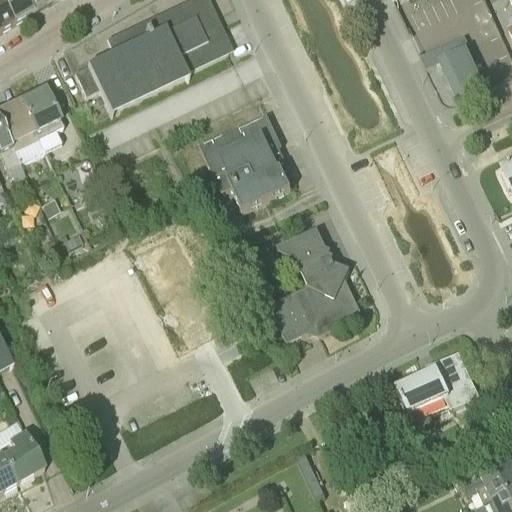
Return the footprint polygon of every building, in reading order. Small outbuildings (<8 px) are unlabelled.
[(0,0),(0,10),(12,30),(32,19),(21,0),(0,0)] [(21,0),(32,19),(53,6),(49,0),(21,0)] [(110,121),(186,86),(188,85),(185,80),(227,60),(211,25),(216,23),(205,0),(201,0),(105,46),(112,60),(87,72),(99,96),(110,121)] [(0,37),(12,30),(0,10),(0,37)] [(447,64),(441,53),(420,63),(426,75),(440,68),(459,108),(482,97),(464,57),(447,64)] [(85,103),(99,96),(87,72),(74,79),(85,103)] [(54,138),(62,134),(44,95),(18,108),(43,159),(60,151),(54,138)] [(0,116),(0,133),(18,171),(43,159),(18,108),(0,116)] [(231,193),(243,219),(291,196),(272,157),(282,152),(266,121),(200,152),(222,197),(231,193)] [(0,164),(6,177),(18,172),(18,171),(0,133),(0,164)] [(508,171),(501,174),(511,196),(511,168),(510,170),(509,167),(507,168),(508,171)] [(309,293),(269,312),(287,349),(316,335),(319,343),(362,322),(345,285),(349,275),(348,275),(344,283),(338,281),(317,236),(277,255),(279,259),(296,267),(309,293)] [(64,255),(81,247),(78,240),(66,245),(64,240),(58,243),(64,255)] [(62,265),(58,255),(45,261),(50,270),(62,265)] [(0,378),(12,373),(0,347),(0,378)] [(444,406),(450,418),(479,404),(459,364),(395,394),(408,423),(444,406)] [(4,424),(8,431),(16,427),(12,420),(4,424)] [(0,460),(17,491),(43,477),(23,440),(0,451),(0,456),(1,459),(0,460)] [(0,499),(17,491),(0,460),(0,499)] [(478,498),(484,511),(493,507),(511,497),(511,474),(509,469),(477,485),(472,474),(452,484),(457,495),(464,492),(469,502),(478,498)] [(511,511),(511,497),(493,507),(495,511),(511,511)]
